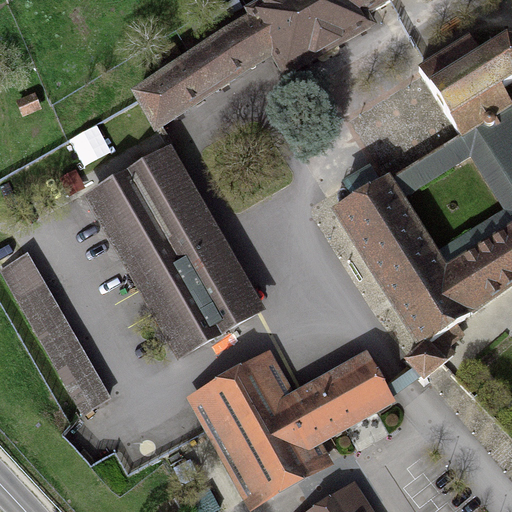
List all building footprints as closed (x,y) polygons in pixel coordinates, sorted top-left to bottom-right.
[(138,96),(158,132),(162,129),(160,127),(248,69),(273,54),(285,76),(370,27),(364,16),(393,0),(275,0),(250,15),(254,22),(193,59),(138,96)] [(470,39),(418,71),(462,140),(478,130),(511,110),(511,109),(511,106),(501,90),(511,83),(511,42),(509,42),(508,33),(503,34),(505,43),(497,47),(492,40),(488,43),(493,50),(481,57),(470,39)] [(14,104),(21,121),(41,113),(34,96),(14,104)] [(511,111),(511,110),(478,130),(511,185),(511,232),(445,274),(427,246),(432,243),(430,240),(426,243),(420,234),(425,232),(424,229),(419,232),(414,225),(419,222),(418,220),(413,223),(408,214),(412,211),(411,209),(406,212),(389,183),(383,176),(379,179),(382,183),(335,211),(423,349),(406,363),(423,382),(453,356),(439,339),(511,285),(511,111)] [(202,226),(205,223),(167,157),(92,200),(130,266),(135,264),(140,272),(132,277),(139,290),(147,286),(160,310),(156,312),(182,357),(214,338),(211,332),(221,326),(225,332),(257,314),(231,269),(219,276),(205,252),(209,250),(206,244),(210,241),(202,226)] [(83,414),(109,399),(28,258),(2,273),(83,414)] [(266,367),(200,404),(254,500),(320,463),(311,448),(391,402),(368,359),(287,405),(266,367)] [(313,511),(355,511),(343,493),(313,511)]
